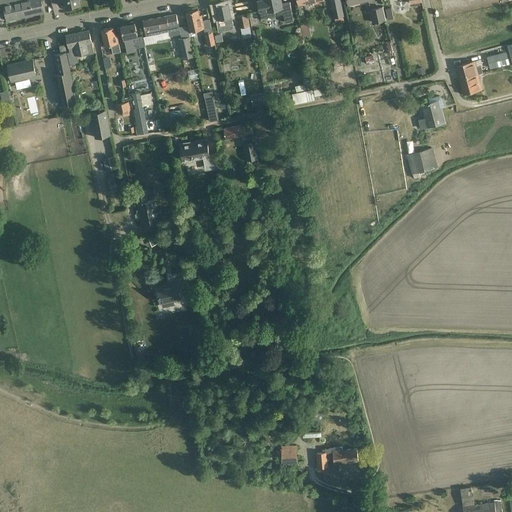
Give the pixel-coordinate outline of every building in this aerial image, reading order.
[(25,16),(21,0),(0,0),(0,10),(5,9),(7,20),(9,20),(10,21),(16,20),(17,18),(25,16)] [(40,0),(21,0),(25,16),(44,12),(40,0)] [(259,0),(258,0),(260,12),(268,10),(269,11),(276,9),(278,15),(284,14),(285,22),(294,21),(290,1),(282,3),(281,0),(259,0)] [(344,15),(340,0),(330,0),(334,17),(344,15)] [(216,13),(217,23),(219,31),(224,29),(224,24),(232,22),(231,17),(228,3),(216,5),(218,13),(216,13)] [(382,7),(369,10),(372,23),(385,20),(382,7)] [(204,28),(207,45),(215,44),(210,19),(203,20),(202,15),(200,15),(198,9),(186,12),(191,33),(198,31),(198,30),(204,28)] [(180,34),(176,14),(143,21),(146,36),(160,34),(160,33),(169,31),(170,36),(180,34)] [(240,26),(250,25),(248,14),(238,16),(240,26)] [(135,23),(121,26),(123,35),(127,51),(127,52),(135,50),(134,44),(133,45),(132,37),(138,36),(137,32),(135,23)] [(114,27),(101,30),(105,46),(111,44),(113,53),(121,52),(117,35),(116,36),(114,27)] [(78,56),(76,48),(83,47),(82,44),(92,42),(89,30),(66,35),(69,47),(71,58),(78,56)] [(191,37),(177,40),(181,60),(195,57),(191,37)] [(138,48),(144,74),(146,74),(146,76),(151,75),(145,47),(138,48)] [(54,77),(61,106),(77,102),(67,64),(65,54),(53,57),(56,66),(58,76),(54,77)] [(374,62),(373,55),(365,56),(367,64),(374,62)] [(36,75),(32,59),(8,65),(12,81),(36,75)] [(475,61),(471,62),(456,66),(460,80),(478,75),(478,74),(482,72),(480,65),(476,67),(475,61)] [(417,68),(418,75),(426,74),(424,67),(417,68)] [(197,69),(188,71),(189,80),(199,79),(197,69)] [(304,84),(295,86),(297,93),(313,89),(309,72),(302,73),(304,84)] [(482,89),(478,75),(460,80),(464,94),(482,89)] [(133,93),(136,108),(143,107),(140,92),(133,93)] [(421,128),(435,125),(444,122),(441,108),(443,107),(444,106),(441,97),(440,95),(429,98),(429,99),(429,102),(422,104),(425,118),(419,120),(421,128)] [(129,102),(125,102),(116,104),(117,112),(122,111),(129,110),(131,109),(129,102)] [(153,103),(154,120),(162,119),(162,103),(153,103)] [(214,104),(207,106),(210,121),(218,120),(214,104)] [(133,108),(136,123),(139,123),(146,121),(143,107),(136,108),(133,108)] [(95,137),(101,136),(110,134),(107,112),(97,113),(91,114),(95,137)] [(257,159),(254,141),(252,134),(253,133),(252,125),(244,126),(244,125),(224,129),(226,139),(243,136),(244,143),(247,161),(257,159)] [(208,138),(179,143),(182,162),(185,162),(193,161),(192,160),(204,158),(208,158),(210,169),(218,168),(215,153),(210,154),(208,138)] [(433,147),(408,154),(414,173),(438,166),(433,147)] [(113,156),(102,159),(104,171),(116,168),(113,156)] [(146,191),(136,192),(142,225),(151,224),(158,222),(158,219),(163,218),(178,215),(178,214),(178,212),(177,208),(161,211),(161,212),(157,213),(155,200),(148,201),(146,191)] [(369,231),(377,224),(374,221),(370,225),(368,223),(365,226),(369,231)] [(182,228),(160,233),(161,240),(183,236),(182,228)] [(225,267),(235,265),(233,256),(223,258),(223,260),(220,261),(221,265),(224,265),(225,267)] [(188,288),(186,278),(173,281),(174,285),(158,288),(161,302),(180,298),(179,290),(188,288)] [(192,328),(193,332),(196,333),(200,332),(201,328),(198,325),(194,325),(192,328)] [(325,415),(312,408),(308,416),(321,423),(325,415)] [(297,462),(296,449),(296,445),(281,445),(281,450),(282,463),(297,462)] [(325,451),(317,452),(318,467),(327,466),(327,461),(334,460),(334,463),(359,460),(357,448),(343,450),(342,446),(333,448),(325,448),(325,451)] [(475,504),(472,486),(460,488),(463,506),(475,504)] [(501,501),(463,506),(464,511),(497,511),(502,511),(501,501)]
